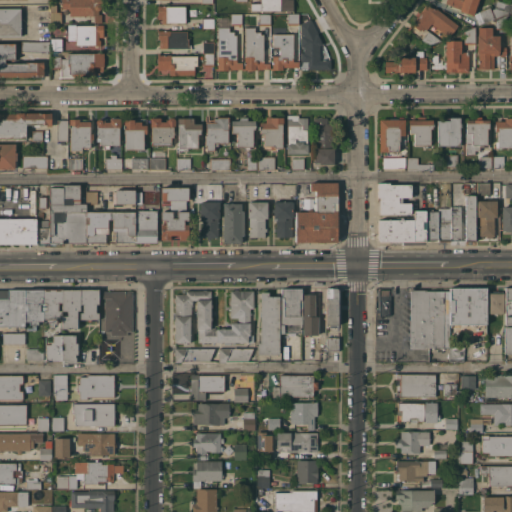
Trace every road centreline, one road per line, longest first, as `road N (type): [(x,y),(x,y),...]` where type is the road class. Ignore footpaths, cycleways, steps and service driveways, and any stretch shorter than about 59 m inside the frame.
road 1 (residential): [(323,0),(359,54),(356,511)]
road 2 (residential): [(511,95),(0,97)]
road 3 (residential): [(153,267),(151,511)]
